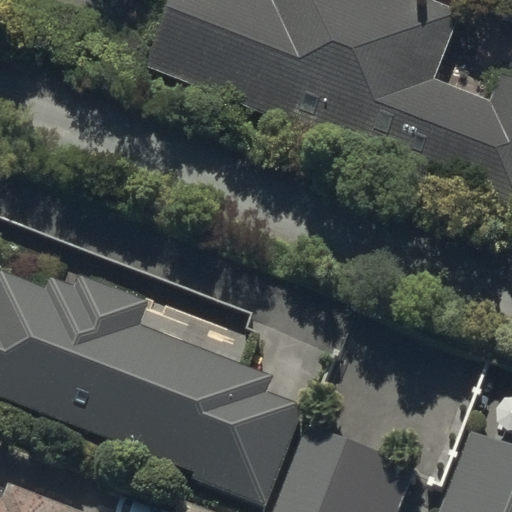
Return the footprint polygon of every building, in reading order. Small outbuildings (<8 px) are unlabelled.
[(252,0),(181,0),(149,84),(511,225),(511,93),(497,87),(486,117),(436,98),(463,29),(389,0),(270,0),(268,6),(252,0)] [(0,410),(194,486),(191,493),(240,511),(265,511),(302,419),(268,406),(272,394),(138,342),(147,319),(85,295),(81,304),(55,294),(50,306),(0,286),(0,410)] [(307,439),(276,511),(372,511),(389,473),(307,439)] [(511,511),(511,465),(469,448),(443,511),(511,511)] [(5,511),(36,511),(9,502),(5,511)]
